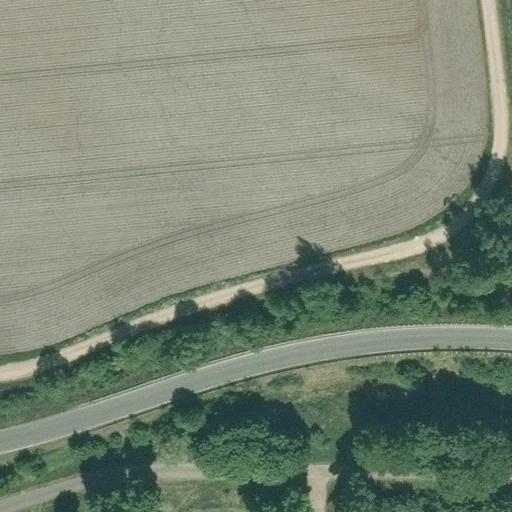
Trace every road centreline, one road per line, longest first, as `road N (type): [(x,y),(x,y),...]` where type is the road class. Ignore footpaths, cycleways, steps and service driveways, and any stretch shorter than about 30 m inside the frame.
road 1 (track): [(0,374),(36,369),(245,289),(423,244),(456,227),(487,188),(504,146),(489,0)]
road 2 (residential): [(511,333),(351,340),(282,354),(0,443)]
